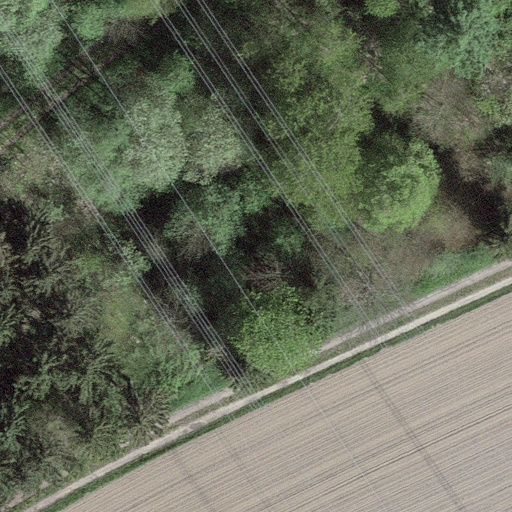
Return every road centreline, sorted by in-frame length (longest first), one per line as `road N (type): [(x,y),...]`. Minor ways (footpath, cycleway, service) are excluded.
road 1 (track): [(511,277),(13,511)]
road 2 (track): [(0,172),(165,0)]
